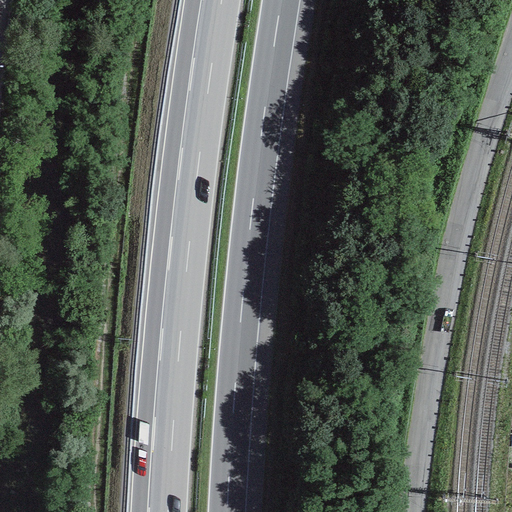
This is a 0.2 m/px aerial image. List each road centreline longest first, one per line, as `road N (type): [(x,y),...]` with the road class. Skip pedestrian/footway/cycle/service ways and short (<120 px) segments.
road 1 (motorway): [(222,0),(195,164),(165,511)]
road 2 (motorway): [(226,511),(235,369),(282,0)]
